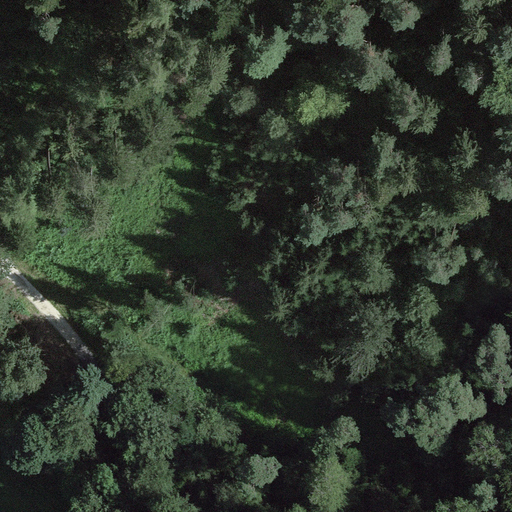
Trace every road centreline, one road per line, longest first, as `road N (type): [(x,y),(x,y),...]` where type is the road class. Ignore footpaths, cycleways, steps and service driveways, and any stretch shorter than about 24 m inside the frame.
road 1 (residential): [(95,372),(147,511)]
road 2 (track): [(0,263),(95,372)]
